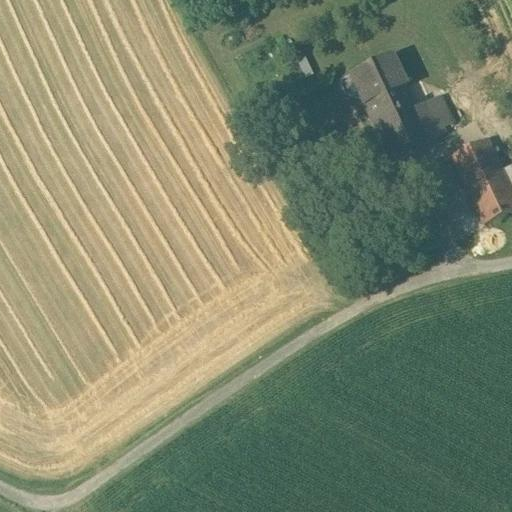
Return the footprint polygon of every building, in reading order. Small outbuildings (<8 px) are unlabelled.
[(406,87),(392,57),(350,77),(342,81),(340,87),(339,87),(345,99),(351,101),(351,100),(359,97),(364,107),(365,107),(364,106),(406,87)] [(416,108),(406,87),(364,106),(365,107),(390,160),(432,140),(416,108)] [(441,100),(430,105),(439,122),(449,118),(441,100)] [(429,102),(416,108),(432,140),(444,134),(439,122),(430,105),(429,102)] [(511,196),(486,141),(451,157),(484,226),(511,212),(511,196)]
